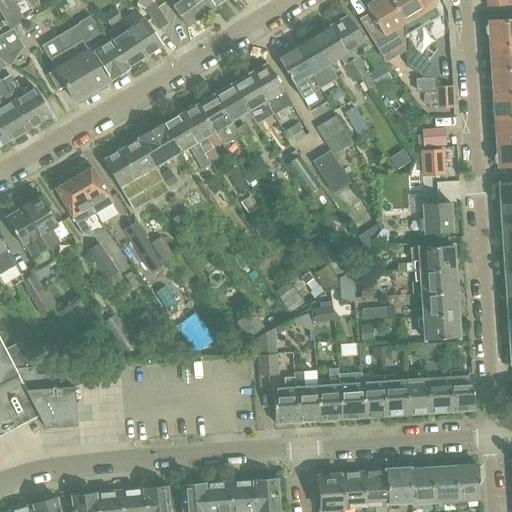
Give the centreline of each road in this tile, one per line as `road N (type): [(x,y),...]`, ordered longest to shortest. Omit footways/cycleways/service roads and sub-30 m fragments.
road 1 (residential): [(462,0),(474,72),(494,437)]
road 2 (residential): [(0,173),(288,0)]
road 3 (residential): [(296,449),(59,464),(0,487)]
road 4 (residential): [(494,437),(296,449)]
